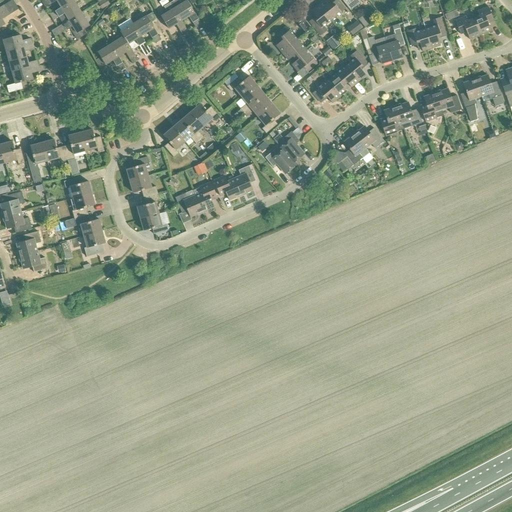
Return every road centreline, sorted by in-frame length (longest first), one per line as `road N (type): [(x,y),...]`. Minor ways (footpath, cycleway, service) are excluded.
road 1 (residential): [(142,116),(144,142),(117,154),(110,184),(122,226),(151,246),(275,197),(323,160),(328,133)]
road 2 (residential): [(328,133),(390,86),(511,47)]
road 3 (residential): [(328,133),(243,37)]
